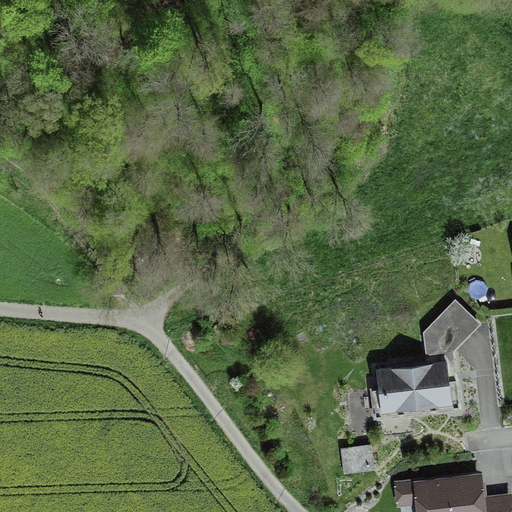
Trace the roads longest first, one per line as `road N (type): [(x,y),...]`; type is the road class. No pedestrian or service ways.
road 1 (track): [(0,151),(147,322),(261,238),(353,155),(388,24),(412,0)]
road 2 (unclassified): [(0,304),(147,322),(299,511)]
